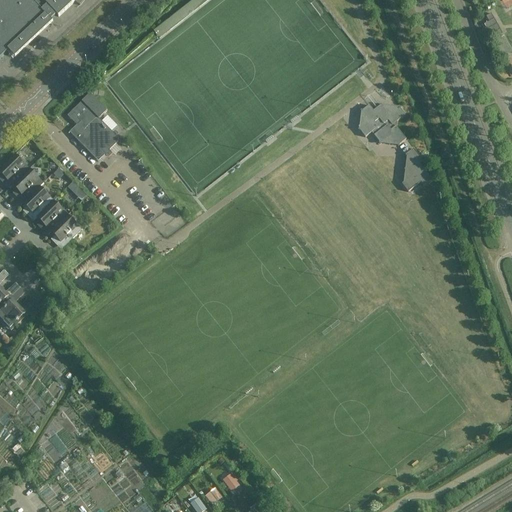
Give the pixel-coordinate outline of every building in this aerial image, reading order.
[(0,0),(0,59),(9,51),(15,58),(53,23),(51,21),(57,16),(59,18),(75,3),(80,6),(84,1),(82,0),(0,0)] [(73,134),(71,135),(97,161),(98,160),(100,161),(116,145),(118,143),(118,140),(117,138),(100,120),(108,112),(91,95),(68,117),(77,126),(71,132),(73,134)] [(385,111),(382,106),(374,112),(369,107),(361,113),(365,118),(360,122),(364,127),(359,130),(366,138),(378,128),(381,132),(374,137),(381,145),(386,141),(389,146),(394,142),(398,147),(406,141),(394,125),(405,116),(399,108),(394,112),(390,107),(385,111)] [(404,171),(405,172),(408,175),(410,173),(413,177),(402,185),(408,193),(420,184),(423,188),(432,181),(420,165),(424,163),(414,150),(413,150),(410,146),(402,152),(412,165),(404,171)] [(10,190),(13,186),(29,171),(15,156),(0,170),(0,172),(4,177),(0,180),(0,181),(1,181),(10,190)] [(15,195),(24,204),(40,188),(43,185),(29,171),(13,186),(18,191),(14,195),(14,196),(15,195)] [(34,222),(38,218),(54,202),(40,188),(24,204),(28,209),(24,213),(25,213),(34,222)] [(48,236),(52,233),(68,217),(54,202),(38,218),(42,223),(38,227),(39,228),(39,227),(48,236)] [(68,217),(52,233),(56,237),(52,241),(53,242),(53,241),(62,250),(82,231),(68,217)] [(0,290),(0,308),(20,289),(15,284),(8,291),(4,294),(0,290)] [(0,308),(0,321),(2,323),(17,308),(14,304),(18,301),(17,301),(25,293),(20,289),(0,308)] [(17,308),(2,323),(10,332),(37,306),(32,301),(25,308),(21,311),(17,308)] [(235,477),(229,483),(236,492),(243,486),(235,477)] [(217,491),(210,497),(218,506),(224,500),(217,491)] [(200,502),(193,508),(196,511),(205,511),(207,511),(200,502)]
